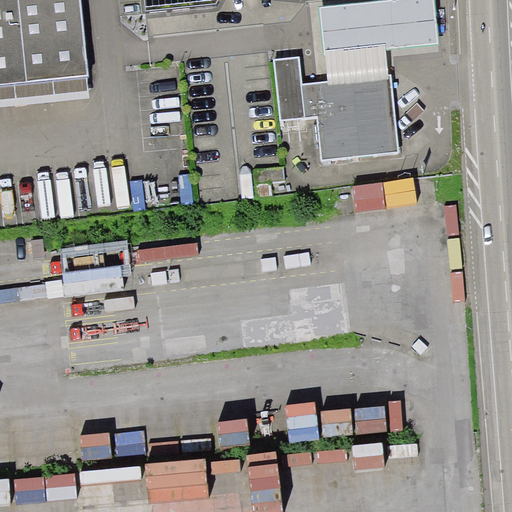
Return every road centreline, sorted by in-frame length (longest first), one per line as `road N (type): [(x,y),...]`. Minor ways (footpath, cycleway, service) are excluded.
road 1 (unknown): [(423,358),(404,240),(373,223),(0,278)]
road 2 (unknown): [(0,402),(423,358)]
road 3 (primary): [(491,0),(511,355)]
road 4 (unknown): [(235,142),(236,22),(262,9),(342,0)]
road 5 (unknown): [(0,145),(37,139),(99,108),(116,57),(115,0)]
road 6 (unknown): [(428,511),(435,464),(423,358)]
